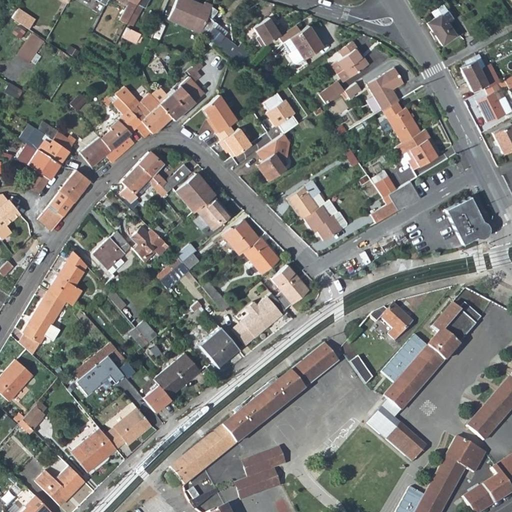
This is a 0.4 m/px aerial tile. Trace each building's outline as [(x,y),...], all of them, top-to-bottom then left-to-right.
[(118,19),(125,23),(130,13),(136,16),(141,7),(143,8),(147,0),(127,0),(129,1),(127,5),(118,19)] [(175,0),(168,17),(199,32),(210,6),(211,3),(204,0),(203,0),(203,3),(196,0),(175,0)] [(217,9),(210,6),(199,32),(224,52),(231,44),(222,36),(226,32),(213,18),(217,9)] [(30,16),(17,8),(11,16),(25,25),(30,16)] [(439,13),(424,23),(440,45),(454,35),(445,22),(449,19),(444,11),(439,14),(439,13)] [(30,16),(25,25),(29,27),(34,19),(30,16)] [(254,36),(261,47),(277,35),(284,31),(277,21),(273,24),(267,17),(252,27),(257,34),(254,36)] [(299,31),(295,24),(284,31),(277,35),(281,42),(288,37),(294,46),(301,58),(321,46),(307,26),(299,31)] [(129,28),(124,38),(138,45),(142,35),(129,28)] [(52,47),(32,31),(17,52),(44,73),(48,68),(40,62),(52,47)] [(288,37),(281,42),(287,50),(294,46),(288,37)] [(355,47),(351,40),(337,50),(341,56),(329,64),(341,82),(365,66),(353,48),(355,47)] [(235,48),(231,44),(224,52),(227,55),(237,62),(248,54),(240,42),(235,48)] [(353,48),(365,66),(367,64),(355,47),(353,48)] [(463,60),(464,64),(474,59),(479,69),(484,66),(476,53),(463,60)] [(464,64),(458,67),(469,90),(486,83),(479,69),(474,59),(464,64)] [(364,85),(380,112),(395,103),(396,102),(390,90),(400,84),(391,69),(364,85)] [(193,71),(158,103),(170,117),(173,119),(208,87),(193,71)] [(511,85),(511,73),(483,89),(485,94),(474,100),(486,123),(503,115),(502,114),(497,105),(493,95),(500,91),(498,88),(505,85),(507,88),(511,85)] [(0,95),(14,103),(20,92),(0,80),(0,95)] [(318,94),(325,103),(341,91),(343,90),(337,81),(318,94)] [(360,91),(353,83),(343,90),(341,91),(347,100),(360,91)] [(124,87),(114,93),(136,116),(149,131),(151,133),(170,117),(158,103),(148,92),(137,102),(124,87)] [(134,127),(143,136),(149,131),(136,116),(114,93),(112,91),(102,102),(106,106),(110,103),(122,115),(116,120),(129,132),(134,127)] [(275,125),(281,133),(295,123),(290,115),(292,113),(282,99),(280,100),(275,92),(267,97),(260,102),(266,111),(264,112),(273,126),(275,125)] [(81,96),(71,104),(77,110),(86,103),(81,96)] [(210,124),(215,133),(234,120),(218,96),(201,108),(211,123),(210,124)] [(502,102),(497,105),(502,114),(507,112),(502,102)] [(380,112),(398,144),(417,133),(403,109),(399,111),(395,103),(380,112)] [(110,129),(99,138),(108,149),(104,154),(109,161),(110,162),(115,158),(133,142),(126,135),(129,132),(116,120),(108,127),(110,129)] [(42,121),(36,129),(39,131),(71,151),(74,143),(42,121)] [(62,165),(71,151),(39,131),(36,129),(30,124),(20,139),(28,143),(26,145),(35,151),(62,165)] [(511,129),(509,124),(491,133),(501,153),(511,147),(511,129)] [(227,150),(230,156),(248,143),(237,127),(217,141),(222,148),(224,147),(227,150)] [(431,144),(423,130),(417,133),(398,144),(393,147),(398,156),(403,152),(408,160),(405,161),(406,163),(410,171),(435,156),(428,145),(431,144)] [(287,143),(280,133),(255,151),(261,159),(255,163),(266,180),(282,168),(278,162),(284,158),(287,143)] [(90,165),(104,154),(108,149),(99,138),(98,136),(79,151),(90,165)] [(26,145),(21,142),(12,156),(5,153),(3,157),(26,164),(35,151),(26,145)] [(348,163),(355,159),(347,148),(341,152),(348,163)] [(52,180),(62,165),(35,151),(26,164),(39,172),(52,180)] [(136,163),(156,183),(160,187),(166,193),(190,171),(182,166),(165,182),(154,170),(160,164),(147,151),(136,163)] [(408,160),(403,152),(398,156),(395,157),(400,167),(406,163),(405,161),(408,160)] [(155,190),(161,196),(166,193),(160,187),(156,183),(136,163),(119,180),(124,186),(119,192),(130,202),(135,196),(132,194),(144,181),(148,185),(151,187),(148,189),(152,193),(155,190)] [(58,191),(72,202),(88,180),(74,169),(57,190),(58,191)] [(39,172),(28,188),(41,193),(52,180),(39,172)] [(175,190),(192,211),(195,209),(205,201),(210,196),(200,184),(202,182),(195,173),(175,190)] [(387,175),(372,184),(381,197),(388,193),(395,189),(387,175)] [(136,198),(148,185),(144,181),(132,194),(135,196),(136,198)] [(418,197),(409,181),(395,189),(388,193),(396,210),(418,197)] [(212,194),(202,182),(200,184),(210,196),(212,194)] [(286,198),(300,219),(301,218),(316,208),(309,198),(317,193),(310,182),(286,198)] [(72,202),(58,191),(36,218),(50,230),(72,202)] [(370,214),(375,223),(396,210),(388,193),(381,197),(385,204),(370,214)] [(0,240),(2,242),(12,235),(6,227),(20,216),(8,201),(7,202),(3,196),(0,196),(0,240)] [(468,196),(444,208),(461,244),(474,237),(477,238),(481,237),(483,236),(485,235),(486,233),(487,231),(487,228),(486,226),(485,223),(483,221),(480,220),(468,196)] [(207,204),(205,201),(195,209),(211,229),(227,217),(219,208),(222,206),(214,198),(207,204)] [(326,201),(319,206),(316,208),(301,218),(309,230),(313,228),(322,241),(339,230),(343,227),(344,223),(338,214),(333,213),(326,201)] [(229,215),(222,206),(219,208),(227,217),(229,215)] [(221,234),(237,255),(241,251),(257,238),(242,220),(231,228),(230,227),(221,234)] [(139,242),(132,248),(136,253),(143,261),(153,252),(157,255),(162,251),(158,247),(163,242),(160,238),(151,229),(147,232),(140,227),(133,236),(139,242)] [(125,264),(136,253),(132,248),(115,229),(91,252),(106,267),(118,256),(122,261),(125,264)] [(169,238),(165,234),(160,238),(163,242),(168,248),(182,236),(178,231),(169,238)] [(182,236),(168,248),(179,262),(191,253),(194,250),(182,236)] [(277,259),(258,237),(257,238),(241,251),(260,273),(277,259)] [(72,285),(86,265),(72,251),(47,290),(64,301),(70,305),(80,290),(72,285)] [(197,261),(191,253),(179,262),(186,270),(197,261)] [(118,256),(106,267),(110,272),(122,261),(118,256)] [(6,262),(0,267),(0,273),(3,276),(12,267),(6,262)] [(175,277),(186,270),(179,262),(171,270),(170,270),(173,275),(175,277)] [(280,290),(273,297),(285,310),(299,298),(297,295),(306,288),(285,265),(276,273),(278,275),(272,280),(280,290)] [(167,266),(155,276),(159,280),(170,270),(171,270),(167,266)] [(163,284),(173,275),(170,270),(159,280),(163,284)] [(206,281),(200,286),(221,312),(227,307),(206,281)] [(308,290),(306,288),(297,295),(299,298),(308,290)] [(50,325),(64,301),(47,290),(22,332),(25,335),(19,342),(33,354),(44,335),(50,325)] [(134,319),(110,290),(106,293),(130,321),(134,319)] [(252,337),(285,310),(273,297),(268,301),(264,297),(249,310),(251,312),(239,322),(252,337)] [(392,303),(386,310),(382,307),(372,312),(368,317),(375,323),(380,318),(392,329),(388,334),(395,339),(412,320),(392,303)] [(464,303),(458,310),(474,325),(480,318),(464,303)] [(440,330),(458,310),(451,304),(430,328),(437,334),(382,396),(386,399),(367,422),(380,433),(388,424),(393,418),(457,345),(440,330)] [(457,345),(474,325),(458,310),(440,330),(457,345)] [(141,318),(132,325),(134,327),(146,342),(154,335),(141,318)] [(252,337),(239,322),(229,330),(242,345),(252,337)] [(59,331),(50,325),(44,335),(53,342),(59,331)] [(128,332),(140,347),(146,342),(134,327),(128,332)] [(219,328),(207,337),(226,359),(237,350),(219,328)] [(413,336),(381,372),(392,383),(425,346),(413,336)] [(216,367),(226,359),(207,337),(197,345),(216,367)] [(109,342),(99,350),(104,356),(106,355),(114,348),(109,342)] [(338,361),(334,356),(323,343),(275,382),(234,415),(169,468),(183,485),(234,445),(285,403),(338,361)] [(99,350),(71,373),(77,379),(104,356),(99,350)] [(184,353),(152,378),(157,384),(168,397),(198,371),(184,353)] [(77,379),(75,381),(85,395),(100,385),(98,382),(107,375),(114,382),(122,376),(106,355),(104,356),(77,379)] [(357,357),(349,362),(365,385),(372,378),(357,357)] [(13,360),(0,375),(0,396),(7,402),(30,375),(13,360)] [(126,376),(134,370),(127,360),(119,366),(126,376)] [(511,372),(466,426),(482,441),(503,417),(511,406),(511,372)] [(71,373),(60,383),(65,389),(75,381),(77,379),(71,373)] [(273,379),(231,412),(234,415),(275,382),(273,379)] [(170,399),(168,397),(157,384),(142,397),(154,412),(170,399)] [(25,416),(22,418),(33,429),(46,414),(43,411),(47,406),(39,399),(25,416)] [(134,409),(102,435),(113,449),(121,442),(124,445),(147,426),(134,409)] [(20,411),(14,418),(19,422),(22,418),(25,416),(20,411)] [(22,418),(19,422),(31,433),(33,429),(22,418)] [(425,446),(393,418),(388,424),(380,433),(411,461),(425,446)] [(106,455),(113,449),(102,435),(98,429),(69,452),(84,472),(99,461),(96,458),(105,452),(106,455)] [(406,487),(390,511),(439,511),(464,468),(473,473),(485,452),(456,436),(422,497),(406,487)] [(242,460),(248,477),(272,469),(283,464),(277,447),(242,460)] [(495,476),(461,497),(470,511),(479,511),(511,491),(511,454),(490,469),(495,476)] [(57,507),(82,482),(67,466),(52,480),(43,471),(32,482),(57,507)] [(278,487),(272,469),(248,477),(235,482),(241,500),(278,487)] [(187,492),(194,500),(198,497),(192,488),(187,492)] [(47,511),(32,495),(15,511),(47,511)]
